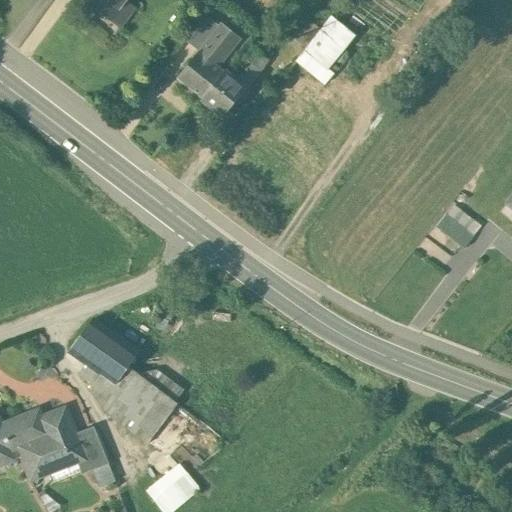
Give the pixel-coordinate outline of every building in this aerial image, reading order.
[(84,0),(112,21),(113,19),(125,3),(127,0),(84,0)] [(125,3),(113,19),(121,25),(134,9),(125,3)] [(206,16),(186,41),(199,51),(219,26),(206,16)] [(332,17),(322,30),(330,38),(341,24),(332,17)] [(310,21),(293,42),(305,50),(322,30),(310,21)] [(199,51),(177,79),(203,99),(225,72),(219,67),(241,39),(222,23),(219,26),(199,51)] [(330,38),(322,30),(305,50),(333,74),(337,68),(332,64),(335,59),(338,62),(343,62),(347,57),(346,52),(343,50),(355,36),(341,24),(330,38)] [(230,76),(225,72),(203,99),(224,116),(269,61),(252,47),(230,76)] [(333,74),(305,50),(297,60),(325,84),(333,74)] [(480,231),(452,207),(437,226),(464,249),(480,231)] [(448,272),(421,253),(380,308),(407,327),(448,272)] [(139,352),(93,319),(70,351),(115,384),(127,368),(139,352)] [(163,394),(127,368),(115,384),(106,397),(117,405),(110,414),(136,432),(137,430),(163,394)] [(163,394),(137,430),(150,438),(176,402),(163,394)] [(0,463),(13,459),(10,451),(23,446),(25,450),(22,455),(31,479),(50,472),(48,466),(79,454),(82,453),(76,437),(65,409),(43,418),(39,410),(0,424),(0,463)] [(94,430),(76,437),(82,453),(79,454),(86,471),(107,462),(94,430)] [(189,473),(157,498),(167,511),(173,511),(202,489),(189,473)]
